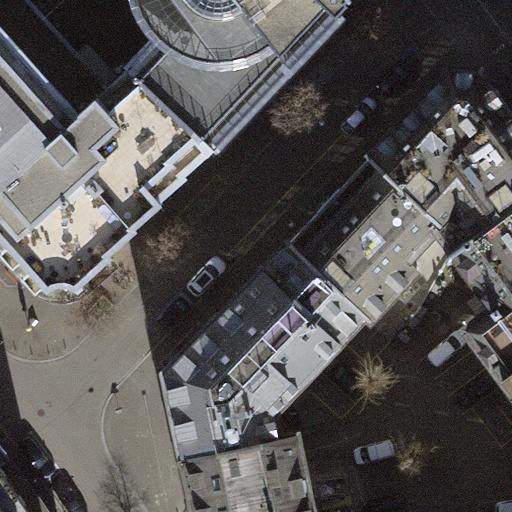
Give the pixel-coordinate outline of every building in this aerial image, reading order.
[(0,0),(0,186),(109,86),(31,0),(0,0)] [(206,136),(215,145),(229,130),(243,116),(352,0),(136,0),(140,10),(149,25),(160,38),(146,53),(132,67),(142,76),(140,79),(203,139),(206,136)] [(109,86),(0,186),(0,239),(46,291),(53,286),(62,284),(71,285),(79,290),(84,285),(83,283),(113,256),(111,254),(138,230),(136,227),(162,204),(160,201),(187,177),(185,175),(214,149),(203,139),(140,79),(128,69),(109,86)] [(454,251),(511,208),(511,115),(481,74),(449,72),(370,156),(443,224),(437,229),(445,240),(454,251)] [(289,242),(365,314),(370,319),(394,293),(419,267),(410,259),(437,229),(443,224),(370,156),(289,242)] [(511,208),(454,251),(495,306),(466,327),(511,389),(511,208)] [(365,314),(289,242),(274,258),(166,371),(184,456),(278,436),(278,433),(274,411),(342,338),(351,328),(365,314)] [(278,436),(184,456),(195,511),(312,511),(307,487),(295,429),(278,433),(278,436)] [(0,511),(34,511),(0,463),(0,511)]
